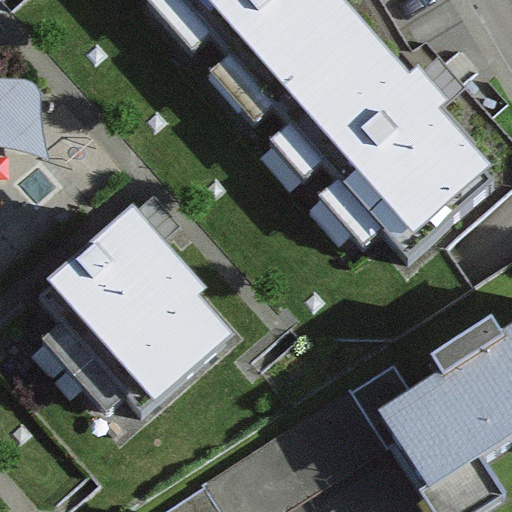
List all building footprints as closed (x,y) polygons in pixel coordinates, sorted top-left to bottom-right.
[(353,39),(317,0),(166,0),(269,113),(353,39)] [(480,179),(353,39),(269,113),(396,254),(480,179)] [(40,83),(0,80),(0,151),(40,152),(40,83)] [(223,338),(120,221),(38,298),(141,419),(223,338)] [(511,335),(372,426),(428,511),(443,511),(511,467),(511,335)]
